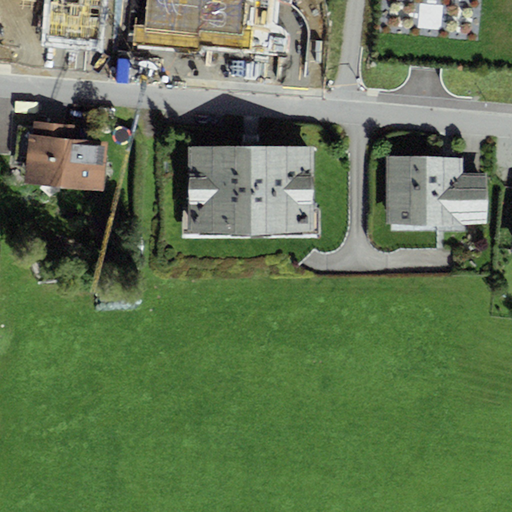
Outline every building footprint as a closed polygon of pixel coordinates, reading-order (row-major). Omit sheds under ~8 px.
[(106,0),(45,0),(42,45),(102,50),(106,0)] [(246,0),(147,0),(144,29),(199,35),(199,29),(243,34),(246,0)] [(33,126),(17,124),(14,163),(25,164),(23,183),(103,189),(107,141),(73,138),(74,125),(34,122),(33,126)] [(313,145),(188,145),(188,231),(313,231),(313,145)] [(463,158),(387,158),(387,223),(485,223),(486,172),(463,172),(463,158)]
